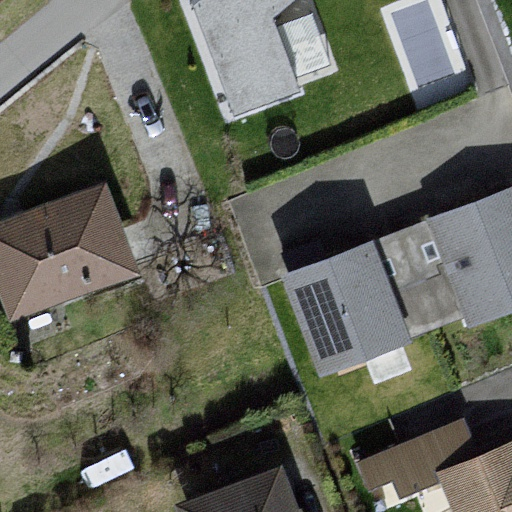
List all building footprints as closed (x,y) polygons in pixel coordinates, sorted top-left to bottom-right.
[(233,112),(299,88),(294,75),(276,23),(273,14),(289,0),(194,0),(192,1),(233,112)] [(276,23),(294,75),(329,63),(311,11),(276,23)] [(135,275),(101,188),(0,226),(0,301),(9,324),(135,275)] [(511,191),(272,277),(311,384),(511,312),(511,191)] [(511,511),(511,446),(436,478),(450,511),(511,511)] [(288,511),(272,469),(165,510),(165,511),(288,511)]
